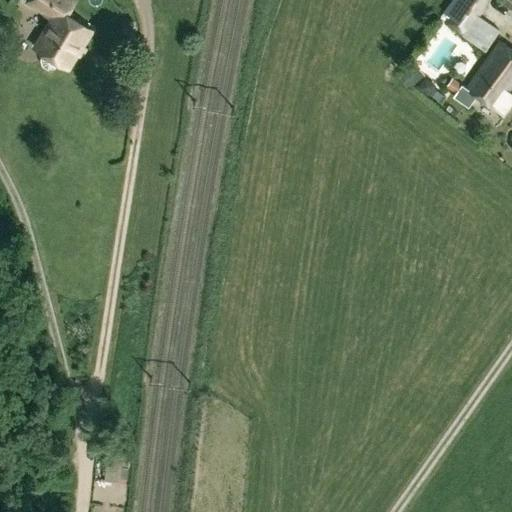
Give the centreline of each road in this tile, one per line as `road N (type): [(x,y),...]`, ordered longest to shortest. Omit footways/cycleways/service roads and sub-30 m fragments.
road 1 (track): [(81,511),(94,376),(142,92)]
road 2 (track): [(0,172),(17,199),(72,399),(90,419)]
road 3 (track): [(392,511),(511,342)]
